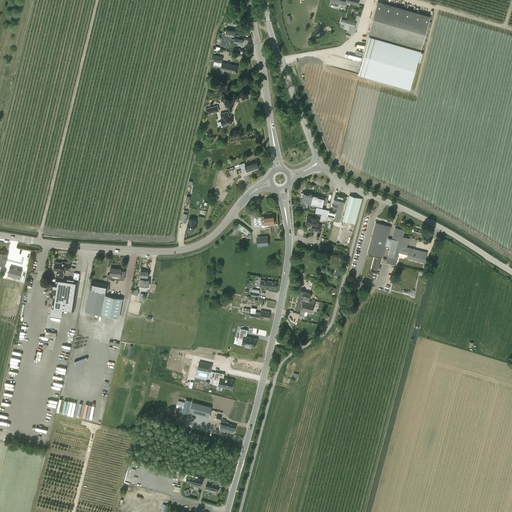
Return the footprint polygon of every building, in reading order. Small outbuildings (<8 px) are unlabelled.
[(429,22),(430,17),(378,1),(371,24),(368,35),(369,35),(358,75),(409,90),(417,63),(420,63),(422,53),(420,53),(427,30),(429,30),(429,29),(431,23),(429,22)] [(352,13),(343,12),(342,16),(347,17),(347,19),(350,20),(352,13)] [(222,35),(220,46),(233,48),(234,44),(239,46),(240,44),(242,44),(243,38),(239,38),(239,36),(235,35),(235,37),(234,37),(235,32),(226,30),(225,35),(222,35)] [(223,57),(212,55),(211,61),(221,63),(223,57)] [(222,63),(221,70),(235,73),(237,66),(222,63)] [(217,106),(206,109),(207,114),(219,111),(217,106)] [(223,126),(232,123),(233,122),(232,120),(231,119),(230,116),(229,117),(228,112),(221,114),(222,118),(221,119),(223,126)] [(243,173),(247,172),(247,171),(259,168),(257,161),(245,165),(244,162),(241,164),(242,168),(241,169),(243,173)] [(311,203),(313,195),(312,194),(311,194),(310,193),(309,194),(304,192),(304,193),(301,193),(301,195),(303,197),(301,203),(300,206),(299,209),(304,210),(306,204),(310,205),(311,203)] [(332,211),(329,210),(328,216),(328,217),(334,218),(336,210),(337,206),(338,204),(341,196),(336,195),(335,194),(333,203),(332,206),(333,206),(332,210),(332,211)] [(313,195),(311,203),(311,204),(314,204),(322,207),(325,198),(313,195)] [(362,199),(349,195),(342,221),(355,224),(362,199)] [(325,216),(328,216),(329,210),(317,207),(316,213),(322,215),(325,216)] [(264,216),(252,218),(253,227),(265,225),(274,224),(273,215),(264,216)] [(319,219),(308,216),(305,225),(312,226),(311,230),(319,232),(321,225),(317,224),(319,219)] [(188,222),(186,229),(195,230),(196,223),(195,223),(196,219),(189,217),(188,222)] [(424,263),(427,253),(407,248),(409,239),(403,237),(405,231),(395,228),(394,235),(392,239),(388,238),(391,227),(377,223),(373,236),(369,254),(373,255),(383,257),(386,246),(390,247),(386,263),(396,265),(398,255),(399,252),(407,255),(406,257),(407,257),(407,259),(424,263)] [(257,246),(268,245),(267,236),(256,237),(257,246)] [(319,244),(318,250),(327,252),(329,246),(319,244)] [(378,271),(381,259),(375,257),(371,269),(378,271)] [(74,311),(79,281),(63,279),(63,277),(64,272),(65,272),(65,270),(69,271),(70,263),(66,262),(65,264),(55,262),(55,263),(54,263),(53,269),(54,269),(54,270),(57,271),(57,276),(60,276),(60,278),(56,278),(55,283),(54,283),(53,284),(53,285),(52,286),(52,287),(52,288),(53,289),(53,290),(54,291),(52,308),(74,311)] [(10,268),(7,276),(19,279),(21,271),(10,268)] [(124,280),(125,271),(121,271),(121,269),(110,268),(110,275),(107,274),(107,278),(111,279),(111,276),(121,277),(120,280),(124,280)] [(148,272),(141,271),(140,277),(139,287),(143,287),(142,291),(146,291),(147,287),(147,279),(142,279),(142,277),(148,277),(148,272)] [(271,282),(270,280),(268,280),(267,281),(260,280),(259,287),(263,287),(275,289),(276,282),(271,282)] [(103,284),(91,282),(85,311),(119,318),(123,299),(107,296),(109,285),(104,284),(103,284)] [(300,291),(295,309),(312,314),(315,301),(312,300),(312,301),(309,301),(311,294),(305,292),(300,291)] [(261,313),(255,312),(255,314),(249,313),(250,309),(244,308),(243,312),(246,312),(245,316),(250,317),(260,319),(268,320),(270,312),(261,311),(261,313)] [(259,341),(247,339),(245,348),(256,351),(259,341)] [(237,360),(248,362),(250,351),(239,348),(237,360)] [(210,372),(210,371),(212,365),(199,362),(198,369),(210,372)] [(246,374),(247,367),(239,366),(239,373),(246,374)] [(217,378),(216,386),(229,389),(231,379),(219,376),(220,372),(212,370),(211,377),(217,378)] [(69,415),(71,401),(62,399),(59,412),(69,415)] [(212,407),(192,402),(189,412),(209,417),(212,407)] [(45,409),(42,425),(51,427),(54,411),(45,409)] [(233,434),(235,427),(228,425),(228,422),(222,421),(221,423),(219,430),(233,434)] [(192,477),(182,474),(180,480),(191,483),(201,486),(203,479),(192,477)] [(218,490),(217,489),(217,487),(207,485),(205,490),(215,493),(216,493),(218,492),(218,490)]
